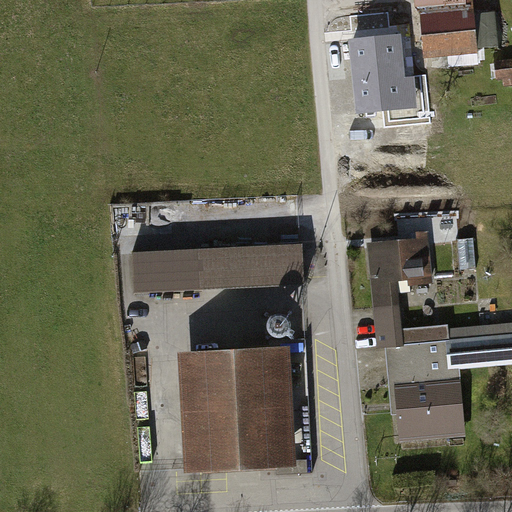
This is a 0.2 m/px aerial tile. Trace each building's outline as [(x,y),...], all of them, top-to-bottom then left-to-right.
[(409,0),(416,59),(505,50),(500,8),(465,12),(463,0),(409,0)] [(394,34),(346,40),(353,96),(401,90),(394,34)] [(422,239),(361,245),(371,347),(398,344),(392,286),(426,283),(422,239)] [(301,246),(135,255),(137,295),(304,286),(301,246)] [(283,320),(277,318),(271,319),(266,323),(264,329),(265,335),(269,340),(275,343),(281,341),(286,337),(288,331),(287,325),(283,320)] [(398,344),(371,347),(378,413),(447,406),(443,368),(511,361),(511,322),(403,333),(404,344),(398,344)] [(289,350),(178,357),(186,478),(297,471),(289,350)]
